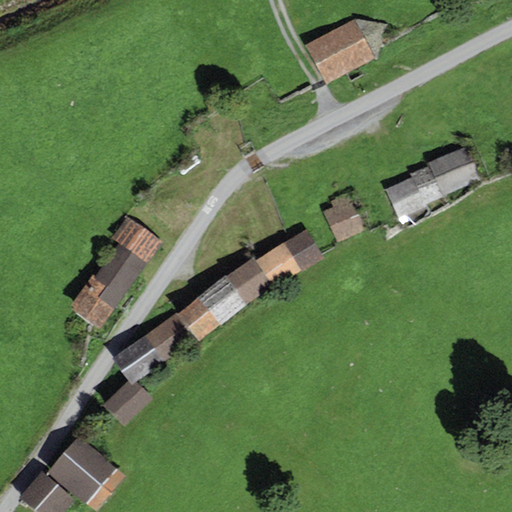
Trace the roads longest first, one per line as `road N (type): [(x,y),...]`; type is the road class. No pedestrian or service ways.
road 1 (residential): [(2,511),(230,179),(511,27)]
road 2 (track): [(275,0),(337,118)]
